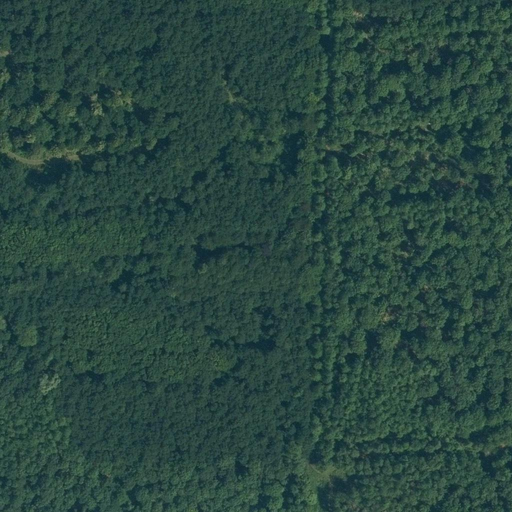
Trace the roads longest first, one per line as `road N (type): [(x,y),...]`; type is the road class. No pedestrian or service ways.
road 1 (track): [(319,224),(216,243),(120,244),(0,270)]
road 2 (track): [(319,459),(319,224)]
